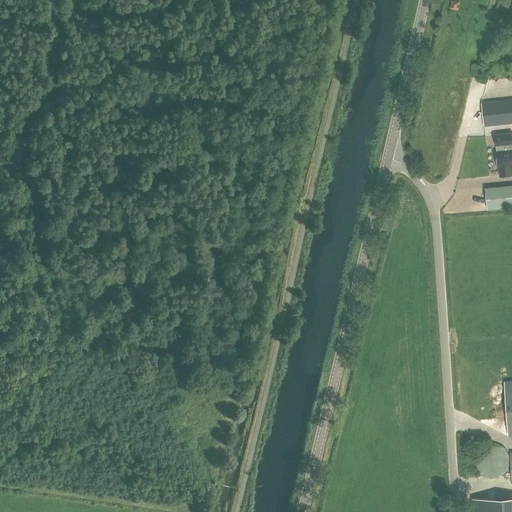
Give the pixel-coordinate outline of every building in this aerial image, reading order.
[(451,0),(450,7),(458,9),(459,1),(451,0)] [(511,99),(481,104),(484,126),(511,122),(511,99)] [(511,167),(511,149),(507,150),(507,149),(511,148),(511,134),(511,132),(494,135),(496,145),(497,152),(496,152),(498,169),(499,169),(500,176),(508,175),(507,168),(511,167)] [(511,207),(511,184),(485,187),(487,210),(511,207)] [(474,511),(511,511),(511,496),(474,498),(474,511)]
